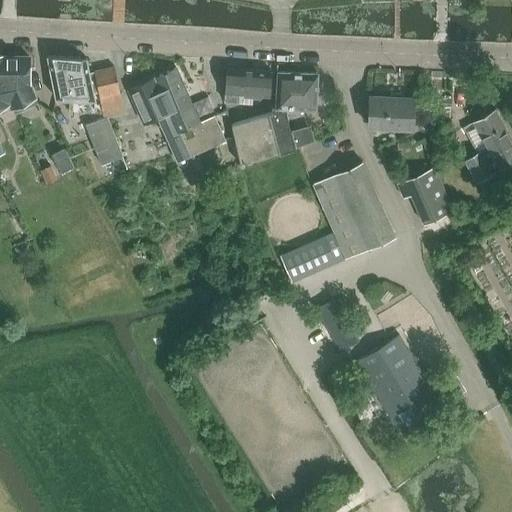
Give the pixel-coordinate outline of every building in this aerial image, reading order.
[(4,86),(4,56),(0,55),(0,113),(13,107),(4,86)] [(124,112),(114,66),(90,71),(86,58),(48,55),(56,97),(71,98),(70,108),(80,108),(81,104),(90,104),(91,99),(95,99),(93,90),(99,89),(104,116),(108,115),(124,112)] [(29,81),(29,56),(4,56),(4,86),(13,107),(15,112),(37,103),(35,96),(29,81)] [(158,115),(177,160),(225,139),(214,113),(200,120),(176,66),(129,87),(144,121),(158,115)] [(269,94),(270,70),(225,68),(224,102),(252,103),(252,94),(269,94)] [(271,105),(271,110),(287,112),(300,113),(300,106),(316,106),(317,71),(276,70),(275,105),(271,105)] [(412,127),(414,97),(370,94),(368,124),(412,127)] [(443,98),(441,112),(445,119),(449,119),(451,99),(443,98)] [(511,138),(495,108),(473,120),(487,146),(482,149),(481,148),(464,158),(476,179),(511,158),(511,138)] [(296,146),(287,112),(271,110),(232,123),(241,165),(296,146)] [(108,115),(104,116),(86,123),(101,162),(123,154),(108,115)] [(62,172),(74,166),(66,147),(53,153),(62,172)] [(362,161),(313,183),(334,230),(281,253),(292,279),(394,234),(362,161)] [(51,165),(41,169),(47,183),(57,179),(51,165)] [(434,167),(397,183),(403,197),(410,193),(423,222),(453,209),(434,167)] [(29,241),(15,247),(21,261),(36,255),(29,241)] [(340,348),(357,339),(333,298),(317,307),(340,348)] [(395,335),(353,361),(380,405),(422,379),(395,335)] [(422,379),(380,405),(396,431),(438,404),(422,379)]
